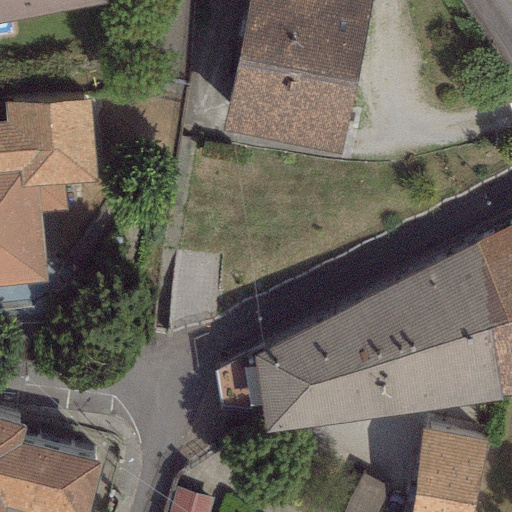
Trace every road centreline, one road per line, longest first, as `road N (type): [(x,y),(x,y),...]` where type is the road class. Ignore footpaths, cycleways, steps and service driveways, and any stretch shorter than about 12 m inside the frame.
road 1 (residential): [(171,407),(195,356),(511,189)]
road 2 (residential): [(171,407),(107,377),(0,377)]
